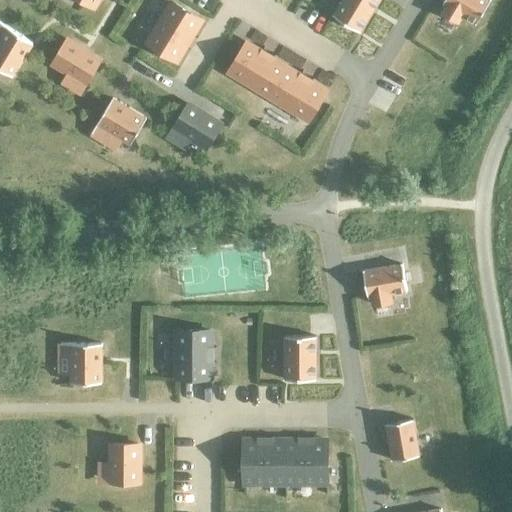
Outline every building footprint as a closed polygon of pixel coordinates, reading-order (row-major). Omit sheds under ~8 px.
[(359,33),(378,0),(342,0),(332,16),(359,33)] [(476,25),(490,1),(488,0),(444,0),(442,4),(444,6),(441,11),(459,22),(462,16),(476,25)] [(176,61),(200,21),(171,3),(146,43),(176,61)] [(0,70),(12,77),(32,43),(0,24),(0,34),(1,35),(0,37),(0,70)] [(84,84),(99,60),(67,41),(53,64),(84,84)] [(325,91),(246,43),(228,73),(307,121),(325,91)] [(130,145),(145,119),(112,99),(90,134),(98,138),(103,129),(130,145)] [(219,125),(187,105),(173,128),(205,148),(219,125)] [(407,290),(402,263),(363,270),(368,297),(371,297),(372,303),(394,299),(393,293),(407,290)] [(211,377),(211,330),(176,330),(176,377),(211,377)] [(317,379),(317,335),(285,335),(285,379),(317,379)] [(99,382),(99,343),(58,343),(58,352),(69,352),(69,382),(99,382)] [(420,454),(413,418),(386,423),(392,459),(420,454)] [(264,485),(264,440),(244,440),(244,484),(264,485)] [(285,485),(285,440),(264,440),(264,485),(285,485)] [(305,485),(305,440),(285,440),(285,485),(305,485)] [(326,485),(326,440),(305,440),(305,485),(326,485)] [(139,481),(139,444),(112,444),(112,481),(139,481)]
